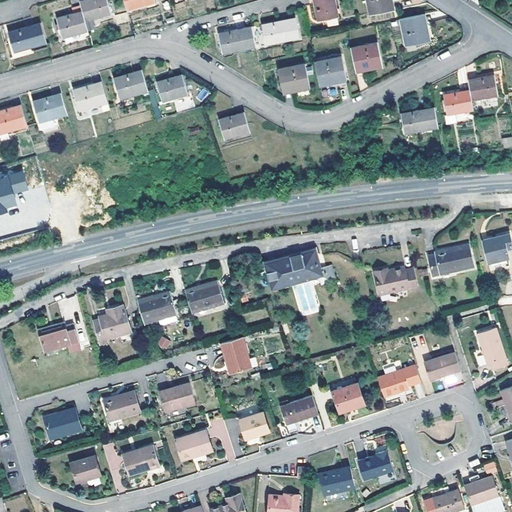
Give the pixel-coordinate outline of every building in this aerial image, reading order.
[(83,9),(88,23),(94,21),(113,15),(108,0),(95,0),(82,4),(83,9)] [(156,0),(125,0),(129,13),(158,4),(156,0)] [(336,0),(315,0),(319,22),(340,18),(336,0)] [(368,0),(372,17),(391,13),(388,0),(368,0)] [(65,40),(91,33),(88,23),(83,9),(73,12),(74,17),(59,21),(65,40)] [(426,16),(420,17),(423,33),(429,32),(426,16)] [(420,17),(402,21),(407,47),(431,43),(429,32),(423,33),(420,17)] [(302,38),(298,19),(264,25),(268,45),(302,38)] [(88,23),(91,33),(97,31),(94,21),(88,23)] [(49,45),(43,25),(10,35),(16,54),(49,45)] [(225,55),(259,49),(254,28),(221,34),(225,55)] [(380,44),(353,49),(357,73),(384,68),(380,44)] [(344,57),(317,62),(322,86),(349,81),(344,57)] [(312,88),(307,64),(280,70),(285,94),(312,88)] [(123,101),(151,93),(145,72),(117,80),(123,101)] [(186,76),(160,84),(166,103),(192,95),(186,76)] [(473,94),(499,88),(497,76),(470,81),(472,91),(473,94)] [(111,105),(105,84),(76,92),(83,113),(111,105)] [(202,88),(197,98),(203,101),(208,92),(202,88)] [(500,96),(499,88),(473,94),(474,101),(500,96)] [(473,94),(472,91),(446,96),(447,100),(473,94)] [(474,101),(473,94),(447,100),(449,116),(475,111),(474,101)] [(56,122),(71,117),(64,96),(36,105),(42,125),(56,122)] [(0,127),(3,138),(30,129),(24,108),(0,115),(0,127)] [(406,134),(440,128),(436,109),(403,114),(406,134)] [(246,113),(220,121),(226,140),(252,133),(246,113)] [(58,128),(56,122),(42,125),(45,132),(58,128)] [(503,148),(511,146),(511,136),(502,138),(503,148)] [(0,214),(18,210),(14,194),(28,189),(22,170),(0,176),(0,214)] [(511,242),(510,234),(484,240),(489,263),(510,258),(507,249),(511,247),(511,242)] [(433,273),(473,262),(468,241),(435,249),(436,251),(428,254),(433,273)] [(336,278),(332,264),(320,267),(315,249),(291,256),(267,263),(274,287),(320,274),(323,282),(336,278)] [(387,268),(375,271),(381,294),(409,287),(410,288),(418,285),(413,267),(405,269),(405,266),(388,270),(387,268)] [(187,291),(193,313),(226,304),(220,282),(187,291)] [(140,302),(146,324),(178,314),(172,293),(140,302)] [(102,320),(95,321),(101,345),(109,342),(108,338),(132,332),(127,310),(126,311),(125,306),(112,309),(114,313),(110,314),(102,317),(102,320)] [(65,323),(42,331),(48,352),(80,342),(75,326),(67,328),(65,323)] [(495,326),(476,332),(486,364),(491,362),(493,368),(507,363),(495,326)] [(253,368),(244,337),(224,343),(233,374),(253,368)] [(173,343),(165,338),(161,345),(169,349),(173,343)] [(430,380),(461,370),(455,353),(425,363),(430,380)] [(409,387),(421,382),(416,367),(378,380),(384,398),(409,390),(409,387)] [(197,403),(191,382),(175,387),(176,389),(161,393),(166,412),(197,403)] [(357,382),(332,390),(340,413),(348,411),(347,410),(356,407),(356,408),(365,405),(357,382)] [(160,389),(161,393),(176,389),(175,387),(175,385),(160,389)] [(511,387),(502,391),(511,423),(511,422),(511,387)] [(141,411),(135,391),(105,399),(111,420),(141,411)] [(287,425),(319,415),(313,397),(281,407),(287,425)] [(83,429),(76,408),(45,418),(52,439),(83,429)] [(267,411),(240,419),(246,439),(273,430),(267,411)] [(206,430),(177,439),(182,458),(213,449),(206,430)] [(108,469),(120,467),(114,442),(103,444),(108,469)] [(153,445),(123,454),(129,474),(159,465),(153,445)] [(380,457),(361,461),(365,481),(397,474),(392,452),(384,453),(385,456),(380,457)] [(96,457),(72,463),(77,482),(101,476),(96,457)] [(486,474),(497,471),(495,461),(483,464),(486,474)] [(325,494),(356,488),(351,467),(321,474),(325,494)] [(299,469),(298,477),(308,478),(309,470),(299,469)] [(465,485),(471,505),(499,496),(493,476),(479,481),(477,475),(471,477),(473,483),(465,485)] [(442,495),(433,498),(438,511),(456,511),(465,509),(459,490),(451,493),(448,484),(439,487),(442,495)] [(285,497),(271,496),(269,511),(298,511),(300,495),(289,495),(289,497),(285,497)] [(229,506),(211,511),(245,511),(242,500),(229,505),(229,506)]
